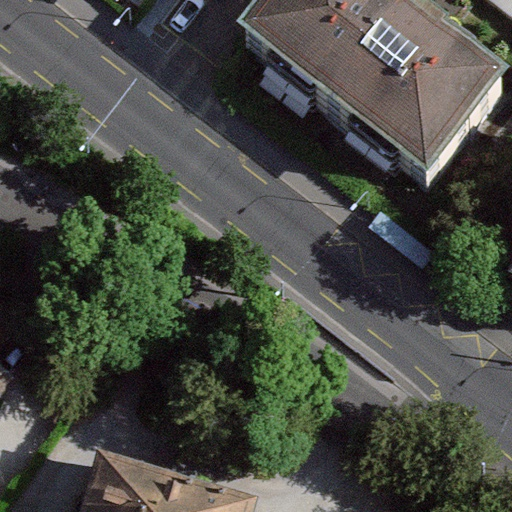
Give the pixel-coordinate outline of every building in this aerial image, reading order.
[(508,96),(383,0),(280,0),(243,49),(431,194),(508,96)] [(511,0),(494,0),(511,14),(511,0)] [(436,252),(381,212),(368,227),(423,268),(436,252)] [(0,394),(11,381),(0,371),(0,356),(26,325),(0,303),(0,394)] [(257,511),(260,505),(102,458),(86,511),(257,511)]
